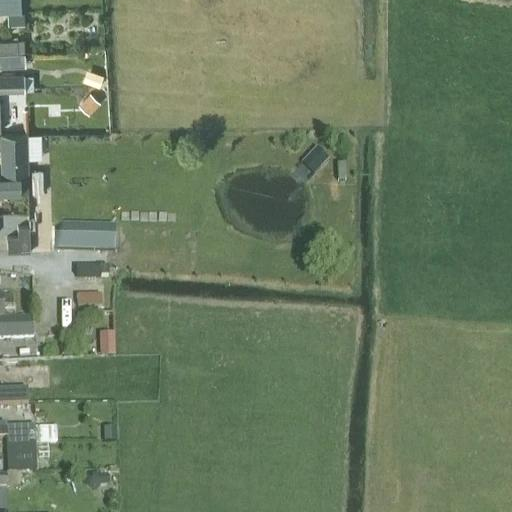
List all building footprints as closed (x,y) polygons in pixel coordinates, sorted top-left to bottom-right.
[(8,13),(8,25),(24,25),(24,13),(8,13)] [(24,39),(0,39),(0,52),(25,52),(24,39)] [(0,65),(15,65),(14,53),(0,53),(0,65)] [(103,76),(94,72),(90,81),(99,85),(103,76)] [(24,74),(0,74),(0,91),(24,91),(24,74)] [(90,93),(84,100),(93,109),(100,102),(90,93)] [(0,134),(0,141),(0,147),(1,174),(29,173),(27,133),(0,134)] [(42,155),(43,133),(29,133),(29,155),(42,155)] [(316,150),(307,160),(319,172),(329,161),(316,150)] [(0,192),(29,192),(29,173),(1,174),(0,174),(0,192)] [(29,225),(18,226),(18,236),(7,236),(7,252),(30,251),(29,225)] [(114,227),(54,226),(54,252),(114,253),(114,227)] [(103,294),(79,296),(80,307),(104,306),(103,294)] [(0,319),(15,319),(14,298),(0,298),(0,319)] [(32,319),(0,320),(0,339),(33,339),(32,319)] [(99,334),(99,358),(114,357),(114,334),(99,334)] [(0,407),(28,407),(27,391),(0,391),(0,407)] [(0,422),(0,439),(6,440),(6,447),(36,446),(35,426),(6,426),(6,423),(0,422)] [(104,444),(116,443),(116,432),(103,432),(104,444)] [(36,446),(6,447),(7,472),(36,471),(36,446)] [(91,474),(85,478),(85,486),(92,490),(98,486),(108,486),(108,477),(98,477),(91,474)] [(43,511),(43,502),(34,502),(33,475),(0,476),(0,503),(6,503),(5,511),(43,511)]
